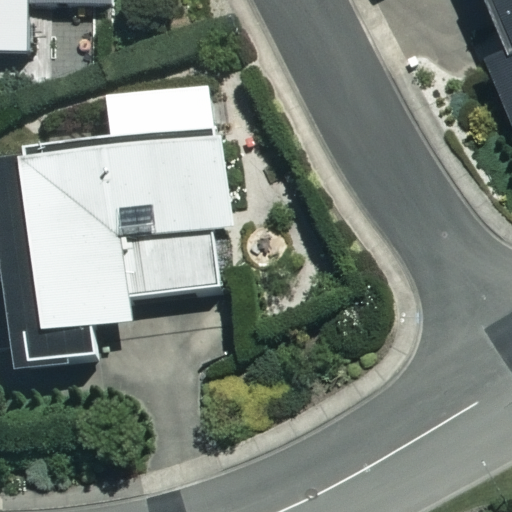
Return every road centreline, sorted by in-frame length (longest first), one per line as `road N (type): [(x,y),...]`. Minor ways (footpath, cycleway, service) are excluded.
road 1 (residential): [(511,349),(372,143),(297,0)]
road 2 (residential): [(281,511),(511,379)]
